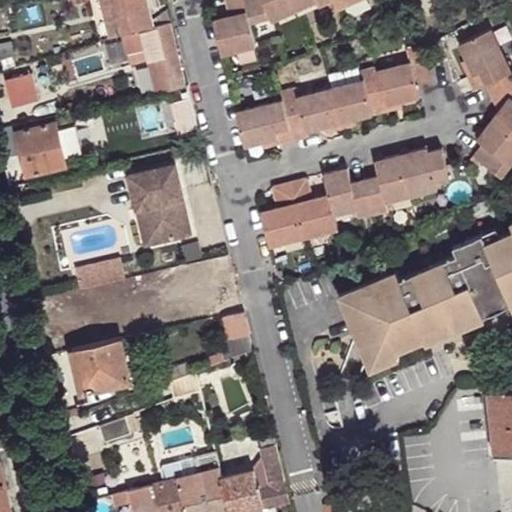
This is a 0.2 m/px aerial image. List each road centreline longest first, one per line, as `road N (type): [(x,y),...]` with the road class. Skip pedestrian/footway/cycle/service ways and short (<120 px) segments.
road 1 (residential): [(0,264),(55,511)]
road 2 (unknown): [(343,435),(306,293)]
